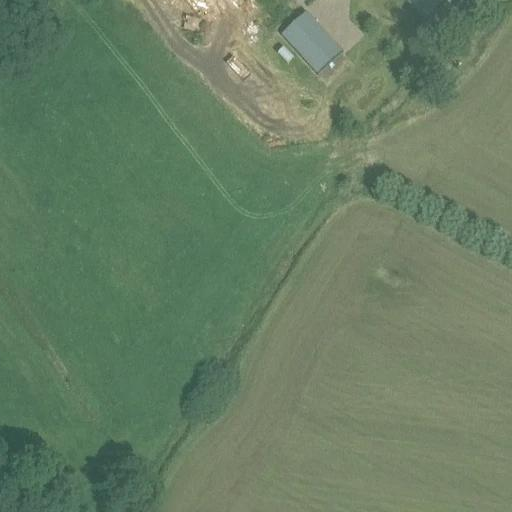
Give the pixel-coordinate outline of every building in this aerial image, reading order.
[(180,0),(196,17),(214,0),(180,0)] [(302,0),(310,8),(319,0),(302,0)] [(410,0),(428,19),(449,0),(410,0)] [(315,26),(305,16),(284,35),(294,45),(315,26)] [(183,57),(202,78),(220,62),(201,40),(183,57)] [(331,44),(310,63),(319,74),(340,55),(331,44)]
